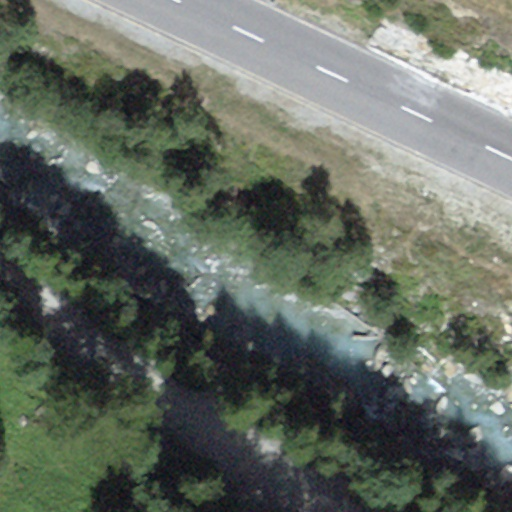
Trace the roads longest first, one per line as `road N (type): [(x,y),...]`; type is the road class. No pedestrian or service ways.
road 1 (track): [(350,511),(0,274)]
road 2 (tertiary): [(168,0),(511,161)]
